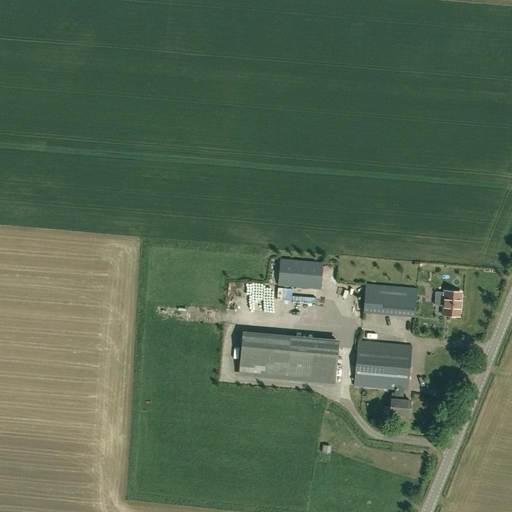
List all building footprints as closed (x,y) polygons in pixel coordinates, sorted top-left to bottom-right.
[(320,289),(322,263),(281,259),(278,285),(320,289)] [(366,285),(363,312),(414,317),(416,290),(366,285)] [(456,328),(458,306),(445,305),(442,327),(456,328)] [(407,390),(411,345),(358,341),(354,386),(395,389),(395,393),(392,392),(390,414),(409,415),(410,401),(402,400),(403,390),(407,390)] [(241,343),(239,374),(334,382),(337,352),(241,343)] [(232,383),(223,383),(223,395),(233,395),(232,383)]
